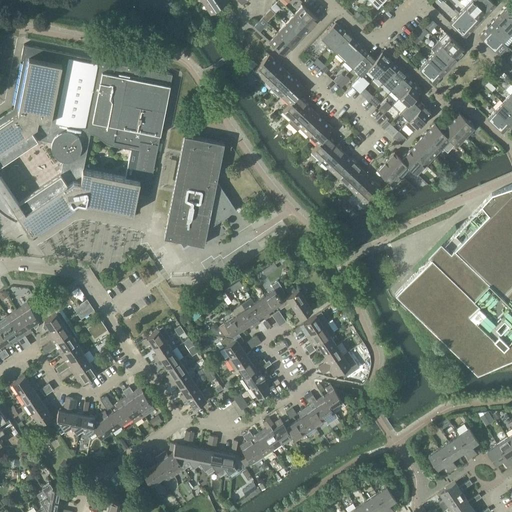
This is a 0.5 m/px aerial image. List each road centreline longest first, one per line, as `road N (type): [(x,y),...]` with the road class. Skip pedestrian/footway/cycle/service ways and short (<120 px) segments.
road 1 (residential): [(356,156),(379,132),(289,59),(334,8)]
road 2 (residential): [(0,370),(31,349),(58,387),(97,394),(141,365)]
road 3 (residential): [(114,326),(74,273),(0,269)]
road 4 (residential): [(298,393),(263,341),(286,330),(310,374)]
road 5 (residential): [(180,423),(92,480),(81,511)]
road 6 (residential): [(180,423),(234,431),(298,393)]
